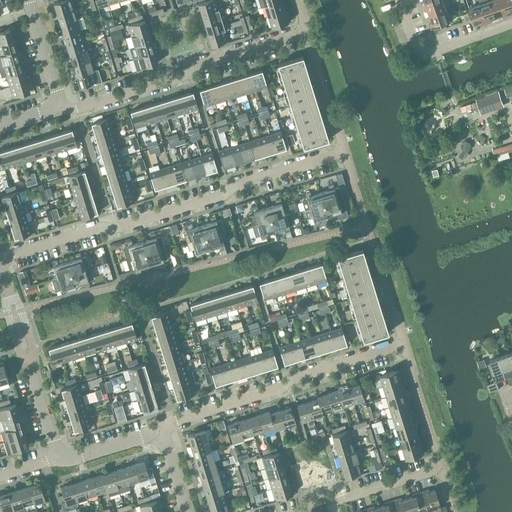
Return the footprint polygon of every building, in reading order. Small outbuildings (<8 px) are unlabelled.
[(63,0),(53,3),(57,14),(74,9),(71,0),(63,0)] [(109,5),(107,0),(95,0),(98,8),(109,5)] [(209,0),(198,3),(201,14),(218,9),(215,0),(209,0)] [(264,6),(268,16),(286,11),(283,0),(264,6)] [(428,10),(430,16),(449,9),(445,0),(439,0),(424,6),(426,11),(428,10)] [(478,0),(480,4),(487,23),(492,21),(491,19),(497,16),(490,0),(478,0)] [(502,0),(490,0),(497,16),(503,14),(503,17),(508,15),(502,0)] [(511,0),(502,0),(508,15),(511,13),(511,0)] [(487,23),(480,4),(469,8),(475,24),(481,22),(482,24),(487,23)] [(57,14),(60,24),(77,19),(74,9),(57,14)] [(201,14),(205,25),(222,19),(218,9),(201,14)] [(449,9),(430,16),(432,22),(430,22),(432,28),(453,20),(449,9)] [(286,11),(268,16),(271,27),(290,21),(286,11)] [(63,35),(80,29),(86,28),(82,17),(77,19),(60,24),(63,35)] [(205,25),(208,35),(225,30),(222,19),(205,25)] [(128,25),(131,36),(148,31),(145,20),(128,25)] [(0,31),(0,43),(13,40),(10,29),(0,31)] [(63,35),(66,45),(83,40),(80,29),(63,35)] [(225,30),(208,35),(211,46),(228,40),(225,30)] [(131,36),(134,46),(151,41),(148,31),(131,36)] [(0,43),(0,55),(17,50),(13,40),(0,43)] [(66,45),(70,55),(87,50),(83,40),(66,45)] [(134,46),(137,57),(154,52),(151,41),(134,46)] [(0,55),(0,56),(3,65),(20,60),(17,50),(0,55)] [(70,55),(73,65),(90,60),(87,50),(70,55)] [(154,52),(137,57),(141,68),(158,62),(154,52)] [(277,64),(284,85),(309,77),(307,69),(308,68),(307,64),(305,65),(302,56),(277,64)] [(3,65),(6,76),(23,71),(20,60),(3,65)] [(73,65),(76,76),(93,71),(90,60),(73,65)] [(93,71),(76,76),(79,87),(94,82),(95,84),(102,82),(98,69),(93,71)] [(262,70),(251,74),(256,90),(267,87),(262,70)] [(6,76),(9,86),(26,81),(23,71),(6,76)] [(251,74),(241,77),(246,93),(256,90),(251,74)] [(241,77),(230,80),(235,97),(246,93),(241,77)] [(284,85),(290,106),(315,98),(313,90),(315,89),(313,85),(311,85),(309,77),(284,85)] [(230,80),(220,83),(225,100),(235,97),(230,80)] [(26,81),(9,86),(13,97),(30,92),(26,81)] [(220,83),(210,86),(215,103),(225,100),(220,83)] [(215,103),(210,86),(199,90),(204,106),(215,103)] [(193,92),(182,95),(187,112),(198,108),(193,92)] [(477,102),(480,111),(503,103),(499,94),(477,102)] [(182,95),(172,98),(177,115),(187,112),(182,95)] [(172,98),(161,101),(166,118),(177,115),(172,98)] [(290,106),(296,126),(322,119),(319,111),(321,110),(320,105),(318,106),(315,98),(290,106)] [(161,101),(151,105),(156,121),(166,118),(161,101)] [(151,105),(141,108),(146,125),(156,121),(151,105)] [(146,125),(141,108),(130,111),(135,128),(146,125)] [(91,123),(94,134),(111,129),(107,118),(91,123)] [(296,126),(303,148),(328,140),(326,131),(328,131),(326,126),(324,127),(322,119),(296,126)] [(72,129),(61,133),(66,149),(77,146),(72,129)] [(94,134),(97,144),(114,139),(111,129),(94,134)] [(281,131),(270,135),(275,152),(286,148),(281,131)] [(61,133),(51,136),(56,152),(66,149),(61,133)] [(270,135),(260,138),(265,155),(275,152),(270,135)] [(51,136),(40,139),(45,156),(56,152),(51,136)] [(260,138),(249,141),(254,158),(265,155),(260,138)] [(40,139),(30,142),(35,159),(45,156),(40,139)] [(97,144),(100,155),(117,149),(114,139),(97,144)] [(249,141),(239,144),(244,161),(254,158),(249,141)] [(462,150),(459,156),(463,158),(466,151),(470,150),(471,146),(469,142),(466,141),(462,142),(460,146),(462,150)] [(30,142),(20,145),(25,162),(35,159),(30,142)] [(511,143),(492,150),(494,156),(497,155),(508,152),(511,150),(511,143)] [(239,144),(229,148),(234,164),(244,161),(239,144)] [(20,145),(9,149),(14,165),(25,162),(20,145)] [(234,164),(229,148),(218,151),(223,168),(234,164)] [(9,149),(0,151),(0,155),(4,168),(14,165),(9,149)] [(100,155),(104,165),(120,160),(117,149),(100,155)] [(508,152),(497,155),(499,161),(509,158),(508,152)] [(212,153),(201,156),(206,173),(217,170),(212,153)] [(201,156),(191,159),(196,176),(206,173),(201,156)] [(191,159),(180,163),(185,179),(196,176),(191,159)] [(104,165),(107,175),(124,170),(120,160),(104,165)] [(180,163),(170,166),(175,183),(185,179),(180,163)] [(170,166),(160,169),(165,186),(175,183),(170,166)] [(165,186),(160,169),(149,172),(154,189),(165,186)] [(68,176),(71,186),(88,181),(84,170),(68,176)] [(107,175),(110,186),(127,180),(124,170),(107,175)] [(110,186),(113,196),(130,191),(127,180),(110,186)] [(71,186),(74,197),(91,192),(88,181),(71,186)] [(329,190),(320,193),(324,205),(338,200),(343,199),(340,189),(337,188),(334,188),(333,184),(328,186),(329,190)] [(1,196),(4,207),(21,202),(18,191),(1,196)] [(130,191),(113,196),(117,207),(133,201),(130,191)] [(74,197),(77,207),(94,202),(91,192),(74,197)] [(302,201),(305,210),(309,209),(310,209),(324,205),(320,193),(311,196),(310,192),(305,193),(306,197),(303,198),(302,201)] [(276,204),(267,207),(271,219),(285,215),(280,199),(275,200),(276,204)] [(338,200),(324,205),(327,217),(332,215),(333,219),(343,216),(338,200)] [(4,207),(8,217),(24,212),(21,202),(4,207)] [(94,202),(77,207),(81,218),(97,213),(94,202)] [(309,209),(305,210),(307,219),(312,217),(314,225),(320,223),(318,219),(327,217),(324,205),(310,209),(309,209)] [(249,217),(252,225),(257,224),(256,224),(271,219),(267,207),(258,210),(257,206),(252,208),(254,215),(249,217)] [(8,217),(11,228),(27,223),(24,212),(8,217)] [(285,215),(271,219),(274,231),(283,228),(285,232),(290,231),(289,227),(291,226),(293,223),(290,213),(285,215)] [(211,222),(202,225),(206,237),(225,231),(222,221),(219,220),(216,221),(215,217),(210,218),(211,222)] [(257,224),(252,225),(255,237),(260,235),(261,239),(267,238),(265,234),(274,231),(271,219),(256,224),(257,224)] [(27,223),(11,228),(14,238),(31,233),(27,223)] [(186,243),(191,241),(206,237),(202,225),(193,228),(192,224),(187,225),(188,229),(184,230),(183,232),(186,243)] [(225,231),(206,237),(209,249),(218,246),(220,251),(225,250),(222,241),(227,239),(225,231)] [(150,239),(141,241),(145,253),(164,247),(161,238),(158,236),(156,237),(154,233),(149,235),(150,239)] [(191,241),(196,257),(202,255),(200,251),(209,249),(206,237),(191,241)] [(123,249),(126,259),(131,258),(145,253),(141,241),(132,244),(131,240),(126,242),(127,246),(124,247),(123,249)] [(103,246),(97,248),(102,262),(108,261),(103,246)] [(164,247),(145,253),(149,265),(158,262),(159,268),(165,266),(163,261),(166,260),(167,257),(164,247)] [(337,257),(343,278),(369,270),(366,262),(368,261),(367,257),(365,257),(362,249),(337,257)] [(76,259),(67,262),(70,274),(85,269),(89,267),(87,258),(84,257),(81,257),(80,253),(75,255),(76,259)] [(131,258),(126,259),(129,269),(132,271),(135,270),(136,274),(141,272),(140,268),(149,265),(145,253),(131,258)] [(51,262),(56,278),(70,274),(67,262),(58,265),(57,261),(51,262)] [(321,263),(311,267),(316,283),(327,280),(321,263)] [(85,269),(70,274),(74,286),(83,283),(84,287),(90,285),(88,281),(91,280),(93,278),(89,267),(85,269)] [(311,267),(300,270),(306,287),(316,283),(311,267)] [(300,270),(290,273),(295,290),(306,287),(300,270)] [(343,278),(350,299),(375,291),(373,283),(375,282),(373,277),(371,278),(369,270),(343,278)] [(290,273),(280,276),(285,293),(295,290),(290,273)] [(56,278),(51,279),(54,290),(57,291),(60,290),(61,294),(66,292),(65,288),(74,286),(70,274),(56,278)] [(280,276),(269,279),(275,296),(285,293),(280,276)] [(275,296),(269,279),(259,283),(264,299),(275,296)] [(39,284),(25,286),(26,292),(40,290),(39,284)] [(252,285),(242,288),(247,305),(258,301),(252,285)] [(242,288),(231,291),(236,308),(247,305),(242,288)] [(231,291),(221,294),(226,311),(236,308),(231,291)] [(350,299),(356,319),(382,312),(379,304),(381,303),(380,298),(378,299),(375,291),(350,299)] [(221,294),(211,298),(216,314),(226,311),(221,294)] [(211,298),(200,301),(206,318),(216,314),(211,298)] [(206,318),(200,301),(190,304),(195,321),(206,318)] [(151,316),(154,327),(171,322),(167,311),(151,316)] [(356,319),(363,341),(388,333),(386,324),(387,324),(386,319),(384,320),(382,312),(356,319)] [(131,322),(121,326),(126,342),(137,339),(131,322)] [(154,327),(157,337),(174,332),(171,322),(154,327)] [(121,326),(110,329),(115,345),(126,342),(121,326)] [(341,327),(331,331),(336,347),(346,344),(341,327)] [(110,329),(100,332),(105,349),(115,345),(110,329)] [(331,331),(320,334),(325,351),(336,347),(331,331)] [(100,332),(90,335),(95,352),(105,349),(100,332)] [(157,337),(160,348),(177,342),(174,332),(157,337)] [(320,334),(310,337),(315,354),(325,351),(320,334)] [(90,335),(79,338),(84,355),(95,352),(90,335)] [(310,337),(300,340),(305,357),(315,354),(310,337)] [(79,338),(69,341),(74,358),(84,355),(79,338)] [(300,340),(289,344),(294,360),(305,357),(300,340)] [(69,341),(59,345),(64,361),(74,358),(69,341)] [(160,348),(163,358),(180,353),(177,342),(160,348)] [(294,360),(289,344),(279,347),(284,364),(294,360)] [(64,361),(59,345),(48,348),(53,365),(64,361)] [(272,349),(261,352),(267,369),(277,366),(272,349)] [(261,352),(251,355),(256,372),(267,369),(261,352)] [(163,358),(167,368),(183,363),(180,353),(163,358)] [(511,378),(510,374),(511,373),(511,360),(509,353),(499,356),(506,375),(508,380),(511,378)] [(251,355),(241,359),(246,375),(256,372),(251,355)] [(506,375),(499,356),(488,360),(495,379),(506,375)] [(479,360),(481,366),(487,364),(485,358),(479,360)] [(241,359),(230,362),(236,378),(246,375),(241,359)] [(0,362),(0,388),(9,386),(7,381),(8,381),(2,362),(0,362)] [(230,362),(220,365),(225,382),(236,378),(230,362)] [(127,369),(131,379),(148,374),(144,363),(127,369)] [(167,368),(170,379),(187,373),(183,363),(167,368)] [(225,382),(220,365),(209,368),(215,385),(225,382)] [(379,375),(382,386),(401,380),(398,370),(379,375)] [(170,379),(173,389),(190,384),(187,373),(170,379)] [(131,379),(134,390),(151,385),(148,374),(131,379)] [(382,386),(386,396),(404,391),(401,380),(382,386)] [(486,385),(489,392),(499,389),(496,381),(486,385)] [(61,389),(64,400),(81,395),(77,384),(61,389)] [(190,384),(173,389),(176,400),(193,394),(190,384)] [(359,384),(348,387),(353,404),(364,400),(359,384)] [(134,390),(137,400),(154,395),(151,385),(134,390)] [(348,387),(338,390),(343,407),(353,404),(348,387)] [(338,390),(327,393),(333,410),(343,407),(338,390)] [(386,396),(389,407),(407,401),(404,391),(386,396)] [(317,397),(317,399),(318,399),(322,413),(323,413),(333,410),(327,393),(317,397)] [(64,400),(67,410),(84,405),(81,395),(64,400)] [(154,395),(137,400),(140,411),(157,406),(154,395)] [(318,399),(317,399),(307,402),(313,419),(324,416),(323,413),(322,413),(318,399)] [(389,407),(392,417),(411,411),(407,401),(389,407)] [(313,419),(307,402),(297,405),(302,422),(313,419)] [(0,420),(1,420),(18,414),(15,404),(0,408),(0,420)] [(67,410),(70,421),(87,415),(84,405),(67,410)] [(290,407),(280,411),(285,428),(296,424),(290,407)] [(269,411),(258,415),(264,432),(273,429),(274,428),(269,414),(270,414),(269,411)] [(280,411),(270,414),(269,414),(274,428),(273,429),(274,431),(285,428),(280,411)] [(392,417),(395,427),(414,422),(411,411),(392,417)] [(1,420),(4,430),(21,425),(18,414),(1,420)] [(87,415),(70,421),(74,431),(91,426),(87,415)] [(258,415),(248,418),(253,435),(264,432),(258,415)] [(248,418),(238,421),(243,438),(253,435),(248,418)] [(218,421),(219,428),(226,427),(225,419),(218,421)] [(243,438),(238,421),(227,424),(232,441),(243,438)] [(395,427),(398,438),(417,432),(414,422),(395,427)] [(3,442),(8,440),(25,435),(21,425),(4,430),(0,431),(3,442)] [(187,435),(191,445),(208,440),(204,429),(187,435)] [(332,435),(335,446),(352,441),(349,430),(332,435)] [(398,438),(402,448),(420,442),(417,432),(398,438)] [(21,448),(28,446),(25,435),(8,440),(3,442),(7,454),(22,450),(21,448)] [(191,445),(194,456),(211,450),(208,440),(191,445)] [(335,446),(338,456),(355,451),(352,441),(335,446)] [(420,442),(402,448),(405,459),(424,453),(420,442)] [(194,456),(197,466),(214,461),(211,450),(194,456)] [(338,456),(341,467),(358,461),(355,451),(338,456)] [(261,457),(265,468),(282,462),(278,452),(261,457)] [(384,453),(381,454),(385,467),(392,465),(388,452),(384,453)] [(237,458),(238,461),(239,464),(250,461),(249,457),(248,455),(237,458)] [(378,455),(375,456),(372,457),(376,470),(382,468),(378,455)] [(144,461),(133,465),(139,481),(149,478),(144,461)] [(197,466),(200,476),(217,471),(214,461),(197,466)] [(358,461),(341,467),(345,477),(362,472),(358,461)] [(265,468),(268,478),(285,473),(282,462),(265,468)] [(133,465),(123,468),(128,485),(139,481),(133,465)] [(123,468),(113,471),(118,488),(128,485),(123,468)] [(113,471),(102,474),(108,491),(118,488),(113,471)] [(200,476),(203,487),(220,481),(217,471),(200,476)] [(246,474),(242,475),(246,485),(251,483),(248,473),(246,474)] [(268,478),(271,488),(288,483),(285,473),(268,478)] [(102,474),(92,477),(97,494),(108,491),(102,474)] [(92,477),(82,481),(87,497),(97,494),(92,477)] [(82,481),(71,484),(77,501),(87,497),(82,481)] [(203,487),(207,497),(224,492),(220,481),(203,487)] [(39,483),(29,486),(34,503),(45,500),(39,483)] [(288,483),(271,488),(274,499),(291,494),(288,483)] [(77,501),(71,484),(61,487),(63,494),(58,496),(63,511),(76,507),(78,505),(77,501)] [(29,486),(18,489),(24,506),(34,503),(29,486)] [(18,489),(8,492),(13,509),(24,506),(18,489)] [(426,490),(420,492),(426,511),(438,511),(442,511),(435,490),(427,492),(426,490)] [(0,494),(0,503),(2,511),(14,511),(13,509),(8,492),(0,494)] [(207,497),(210,507),(227,502),(224,492),(207,497)] [(415,496),(407,498),(411,511),(426,511),(420,492),(414,494),(415,496)] [(399,498),(393,500),(396,511),(411,511),(407,498),(399,501),(399,498)] [(139,505),(141,511),(155,511),(159,511),(156,500),(139,505)] [(379,507),(381,511),(396,511),(393,500),(386,502),(387,504),(379,507)] [(229,511),(227,502),(210,507),(211,511),(229,511)]
